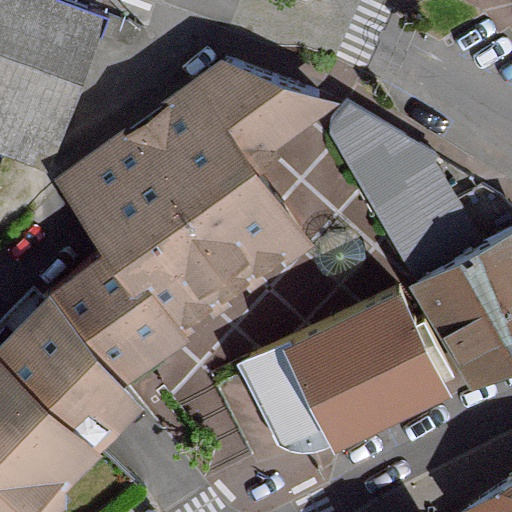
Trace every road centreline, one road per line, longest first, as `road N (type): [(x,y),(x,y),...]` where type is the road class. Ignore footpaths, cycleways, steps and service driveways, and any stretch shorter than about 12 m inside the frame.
road 1 (tertiary): [(316,511),(511,407)]
road 2 (tertiary): [(369,38),(511,117)]
road 3 (tertiary): [(241,0),(369,38)]
